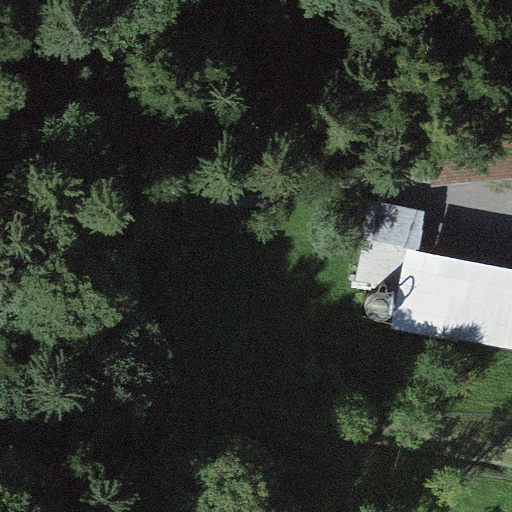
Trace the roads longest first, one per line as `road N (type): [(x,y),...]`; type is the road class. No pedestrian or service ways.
road 1 (track): [(511,136),(483,156),(248,177),(161,168),(38,237),(23,281),(40,325),(180,389),(511,456)]
road 2 (track): [(161,168),(14,166),(0,176)]
